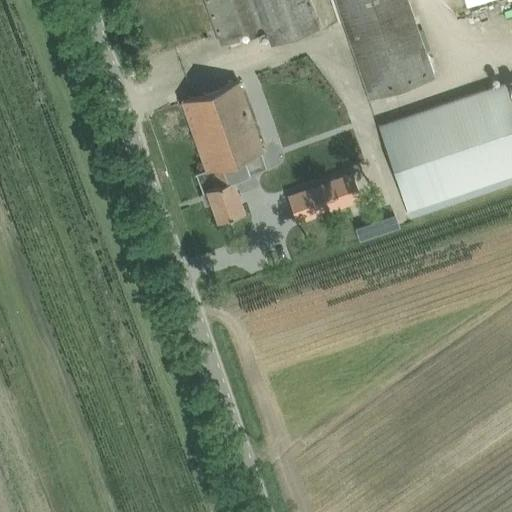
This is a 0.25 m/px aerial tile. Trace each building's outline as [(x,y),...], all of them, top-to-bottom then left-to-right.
[(226,41),(224,37),(248,29),(250,35),(266,30),(271,45),(320,27),(310,0),(205,0),(220,43),(226,41)] [(335,0),(368,94),(433,72),(408,0),(335,0)] [(238,80),(182,100),(206,168),(195,173),(195,174),(196,174),(203,193),(202,193),(206,203),(211,201),(218,220),(244,210),(232,179),(251,171),(245,156),(263,149),(238,80)] [(379,124),(407,210),(511,174),(511,96),(507,81),(379,124)] [(355,115),(300,139),(312,167),(367,144),(355,115)] [(260,188),(269,206),(310,185),(300,167),(260,188)] [(351,170),(313,183),(323,211),(361,197),(351,170)]
